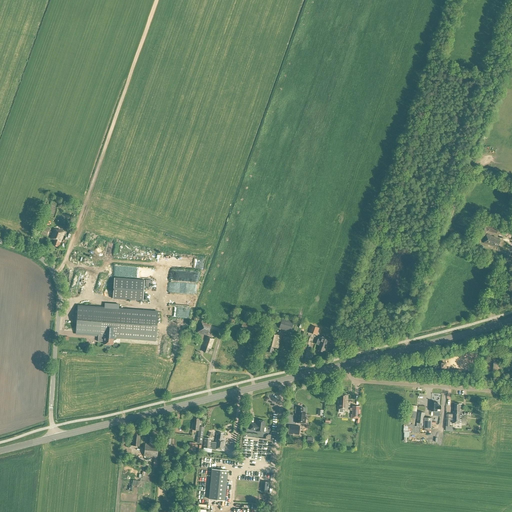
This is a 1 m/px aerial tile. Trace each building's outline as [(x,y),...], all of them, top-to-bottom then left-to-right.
[(482,229),(483,229),(481,235),(485,236),(487,230),(497,234),(499,228),(485,223),(482,229)] [(48,237),(51,229),(42,226),(40,234),(48,237)] [(61,241),(65,232),(59,230),(58,231),(54,229),(51,239),(55,240),(53,245),(58,247),(60,241),(61,241)] [(487,235),(484,243),(493,246),(498,247),(501,241),(497,240),(497,238),(487,235)] [(179,261),(179,267),(203,268),(204,259),(175,257),(175,261),(179,261)] [(142,301),(144,281),(114,279),(112,298),(142,301)] [(104,303),(104,308),(78,306),(76,334),(98,335),(98,341),(103,342),(103,344),(113,345),(113,339),(115,339),(115,338),(116,338),(116,339),(155,342),(156,335),(157,312),(119,309),(119,304),(104,303)] [(286,317),(285,320),(282,319),(279,329),(291,332),(294,322),(293,322),(294,320),(286,317)] [(200,337),(201,334),(207,336),(211,325),(201,321),(197,332),(196,335),(200,337)] [(252,330),(253,325),(242,323),(241,330),(246,331),(246,333),(250,334),(251,330),(252,330)] [(308,333),(313,334),(317,335),(319,328),(311,325),(308,333)] [(264,347),(265,346),(267,347),(265,351),(272,353),(273,348),(274,348),(278,349),(281,336),(277,335),(270,333),(267,344),(265,344),(265,343),(263,343),(262,346),(264,347)] [(281,344),(290,347),(292,339),(283,336),(281,344)] [(211,349),(214,340),(206,337),(202,350),(204,351),(203,352),(207,353),(209,348),(211,349)] [(321,337),(320,340),(318,339),(316,344),(318,345),(320,345),(318,351),(322,352),(323,351),(324,351),(328,340),(321,337)] [(497,373),(499,360),(490,358),(489,366),(487,365),(486,371),(490,371),(490,372),(497,373)] [(340,400),(339,400),(337,400),(337,409),(338,410),(338,413),(346,413),(346,410),(347,411),(347,402),(347,395),(340,395),(340,400)] [(438,403),(435,403),(435,402),(434,401),(433,401),(432,402),(431,411),(433,412),(433,416),(440,416),(440,412),(441,412),(442,407),(438,406),(438,403)] [(461,424),(462,404),(455,404),(454,412),(453,412),(453,414),(453,421),(453,423),(461,424)] [(306,424),(307,414),(304,414),(303,414),(303,408),(296,407),(295,413),(297,413),(296,423),(303,424),(306,424)] [(417,412),(405,411),(405,416),(410,417),(411,415),(412,415),(412,418),(416,419),(417,412)] [(424,424),(425,418),(425,413),(418,412),(417,423),(417,427),(414,426),(414,425),(411,424),(411,420),(410,420),(410,417),(405,417),(403,433),(404,433),(404,437),(405,437),(404,442),(406,442),(406,437),(408,437),(409,432),(419,433),(420,428),(423,429),(423,424),(424,424)] [(425,418),(424,427),(431,428),(432,424),(432,422),(432,418),(425,418)] [(201,443),(203,431),(204,427),(199,427),(200,421),(198,421),(199,419),(194,419),(194,423),(192,423),(191,429),(198,431),(197,443),(201,443)] [(250,423),(250,430),(256,431),(264,432),(265,421),(257,421),(257,424),(250,423)] [(140,446),(141,435),(139,435),(139,429),(132,428),(131,434),(133,434),(132,446),(140,446)] [(215,443),(211,442),(211,439),(204,438),(204,448),(210,449),(218,450),(223,452),(225,441),(222,440),(223,434),(219,433),(218,435),(217,434),(215,443)] [(158,444),(148,444),(145,443),(144,457),(154,458),(157,458),(158,444)] [(225,501),(228,471),(212,469),(209,499),(225,501)]
